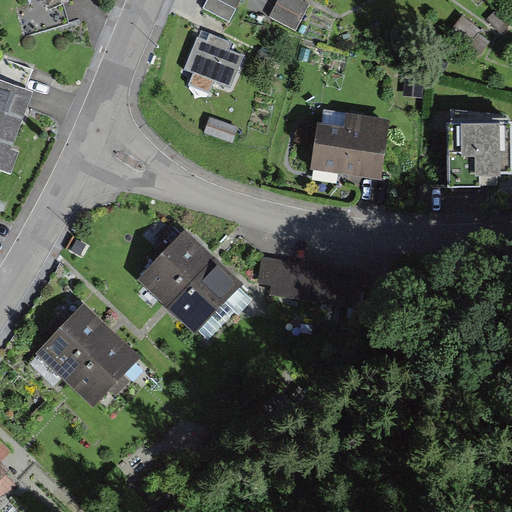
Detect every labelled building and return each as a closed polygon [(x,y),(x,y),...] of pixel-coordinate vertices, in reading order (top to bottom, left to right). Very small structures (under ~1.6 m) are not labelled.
[(208,0),(205,6),(232,21),(243,0),(208,0)] [(310,0),(280,0),(273,17),(301,29),(312,1),(310,0)] [(449,0),(458,9),(466,0),(449,0)] [(188,68),(196,70),(191,84),(215,91),(218,82),(235,87),(246,55),(231,50),(233,42),(200,32),(188,68)] [(4,168),(25,107),(0,98),(0,193),(3,195),(12,171),(4,168)] [(511,142),(459,143),(460,209),(511,208),(511,142)] [(336,147),(328,187),(395,200),(403,160),(336,147)] [(232,308),(176,253),(133,297),(189,352),(232,308)] [(130,382),(74,325),(31,367),(87,424),(130,382)] [(0,499),(16,483),(0,468),(0,499)]
